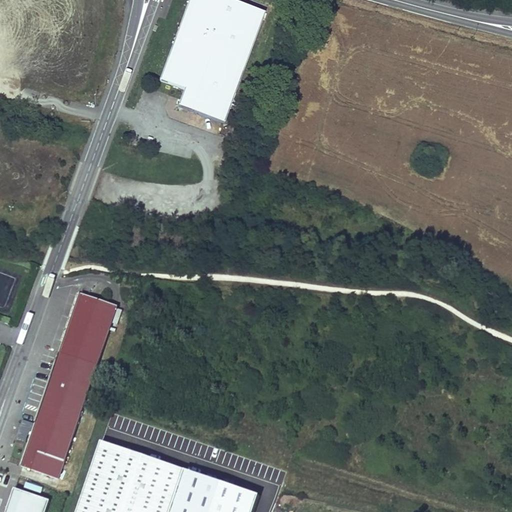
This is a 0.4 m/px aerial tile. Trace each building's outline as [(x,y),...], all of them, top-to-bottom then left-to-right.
[(224,124),(265,13),(229,0),(189,0),(159,81),(184,90),(178,107),(224,124)] [(73,320),(23,466),(59,478),(117,307),(115,306),(82,295),(73,320)] [(18,436),(26,440),(33,425),(25,421),(18,436)] [(172,511),(187,471),(103,442),(79,511),(172,511)] [(15,490),(7,511),(47,511),(51,503),(25,494),(15,490)]
